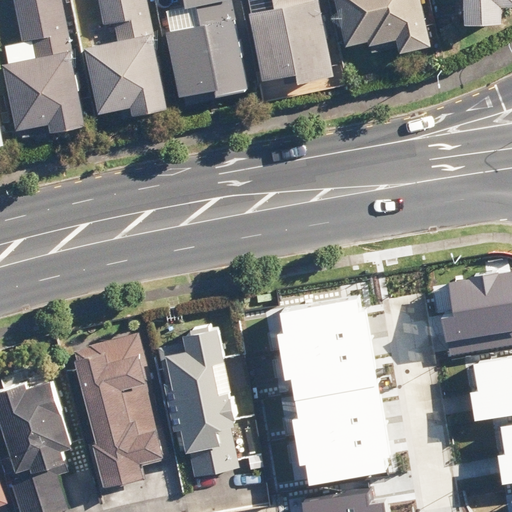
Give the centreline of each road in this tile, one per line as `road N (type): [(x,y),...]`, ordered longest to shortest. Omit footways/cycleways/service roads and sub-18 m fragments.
road 1 (secondary): [(0,258),(239,201),(388,177)]
road 2 (residential): [(437,511),(404,300)]
road 3 (secondary): [(388,177),(511,95)]
road 4 (secondary): [(511,203),(388,177)]
road 5 (secondary): [(388,177),(511,151)]
